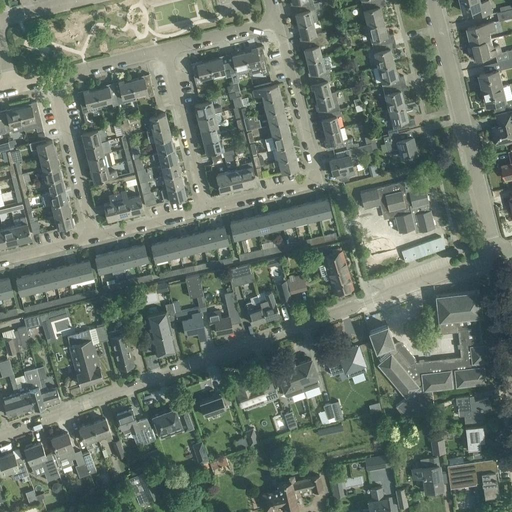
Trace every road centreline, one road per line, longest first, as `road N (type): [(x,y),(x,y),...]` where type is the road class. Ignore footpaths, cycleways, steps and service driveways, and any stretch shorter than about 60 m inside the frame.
road 1 (residential): [(0,435),(496,253)]
road 2 (residential): [(205,210),(315,180),(276,21)]
road 3 (unclassified): [(496,253),(433,0)]
road 4 (residential): [(205,210),(164,49)]
road 5 (residential): [(92,238),(53,77)]
road 6 (unclassified): [(511,399),(496,253)]
